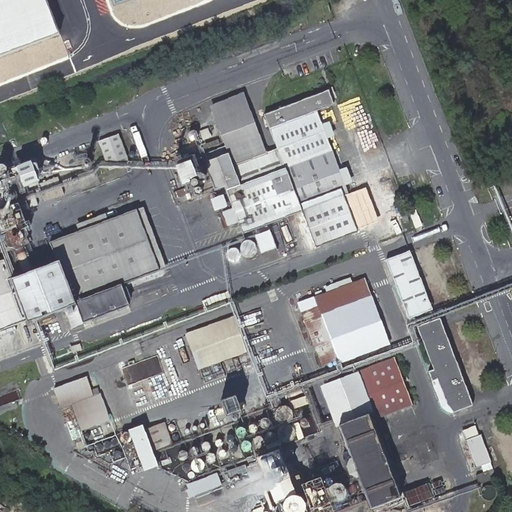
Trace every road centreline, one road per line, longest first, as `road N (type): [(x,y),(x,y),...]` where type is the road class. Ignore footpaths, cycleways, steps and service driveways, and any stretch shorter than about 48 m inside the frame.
road 1 (unknown): [(213,511),(141,498),(78,467),(46,430),(39,388),(511,195)]
road 2 (unknown): [(0,351),(186,291),(209,273),(210,242),(148,184),(149,123)]
road 3 (unclassified): [(384,0),(511,333)]
road 4 (unknown): [(155,97),(220,67),(389,12)]
road 5 (unknown): [(155,97),(0,154)]
road 6 (unknown): [(108,32),(127,36),(227,0)]
